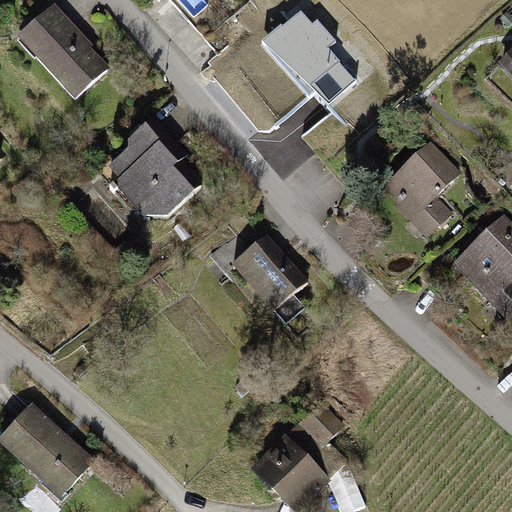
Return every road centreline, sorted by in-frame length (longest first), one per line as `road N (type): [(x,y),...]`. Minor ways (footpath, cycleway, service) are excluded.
road 1 (residential): [(118,0),(243,153),(388,309),(511,418)]
road 2 (residential): [(0,333),(193,511)]
